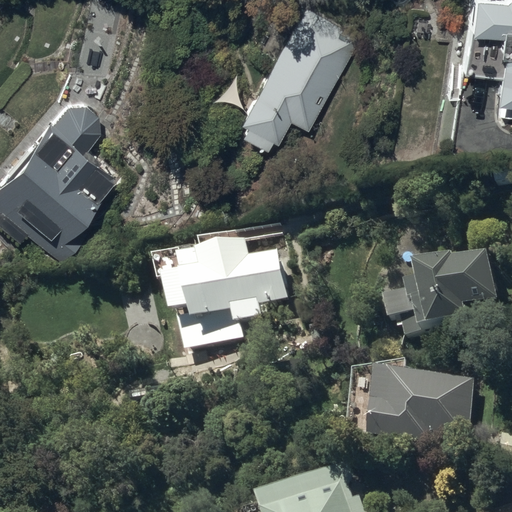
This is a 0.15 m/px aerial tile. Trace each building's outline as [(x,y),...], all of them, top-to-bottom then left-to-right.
[(359,33),(304,0),(301,5),(292,0),(277,26),(271,23),(256,48),(271,57),(240,110),(247,114),(242,123),(268,139),(273,131),(277,133),(289,113),(306,123),(359,33)] [(511,0),(466,0),(463,24),(470,26),(463,67),(499,73),(496,93),(511,96),(511,0)] [(0,218),(18,235),(25,226),(62,259),(88,231),(75,219),(118,171),(93,150),(96,147),(89,141),(100,129),(98,110),(85,99),(66,98),(55,116),(50,112),(0,166),(0,218)] [(511,159),(499,161),(502,184),(511,183),(511,159)] [(186,250),(158,255),(163,281),(170,280),(176,311),(181,310),(188,349),(233,341),(228,312),(237,310),(239,322),(261,317),(259,305),(292,299),(283,250),(256,255),(253,241),(186,253),(186,250)] [(461,253),(424,262),(427,277),(412,280),(414,289),(387,295),(395,331),(438,322),(439,325),(486,317),(484,309),(474,311),(473,307),(505,300),(494,250),(462,257),(461,253)] [(360,357),(352,430),(374,433),(374,435),(476,446),(483,376),(402,367),(403,361),(360,357)] [(354,461),(260,492),(264,502),(247,508),(248,511),(368,511),(363,494),(357,496),(353,484),(360,481),(354,461)]
